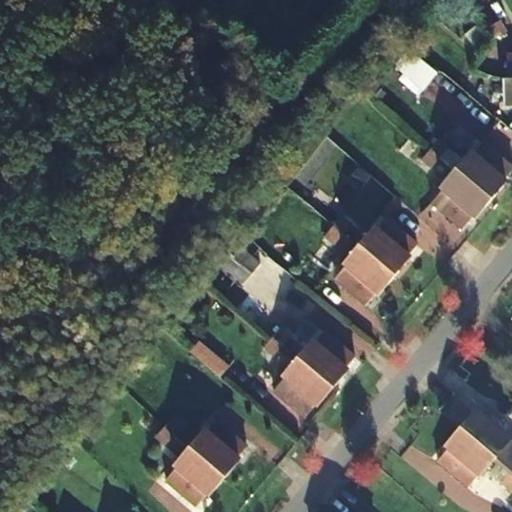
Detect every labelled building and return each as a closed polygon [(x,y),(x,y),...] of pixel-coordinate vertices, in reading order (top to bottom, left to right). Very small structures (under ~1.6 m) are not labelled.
[(332,0),(332,1),(344,11),(353,0),(332,0)] [(396,70),(424,94),(433,84),(404,60),(396,70)] [(511,81),(505,81),(505,88),(491,90),(492,108),(511,106),(511,81)] [(430,155),(440,163),(449,152),(439,144),(430,155)] [(456,177),(490,206),(507,185),(505,184),(511,175),(511,169),(484,146),(474,158),(473,157),(456,177)] [(430,173),(440,163),(430,155),(421,165),(430,173)] [(476,223),(490,206),(456,177),(442,194),(443,195),(433,207),(464,233),(474,221),(476,223)] [(362,252),(396,281),(411,263),(340,203),(324,220),(336,229),(362,252)] [(239,280),(250,268),(231,251),(220,263),(239,280)] [(381,298),(396,281),(362,252),(348,270),(349,270),(339,282),(369,309),(380,297),(381,298)] [(275,341),(284,349),(293,339),(284,331),(275,341)] [(301,364),(334,393),(351,373),(349,372),(360,359),(329,333),(319,345),(318,344),(301,364)] [(193,354),(222,380),(231,369),(202,344),(193,354)] [(320,410),(334,393),(301,364),(286,380),(287,382),(277,393),(307,420),(318,408),(320,410)] [(511,448),(476,418),(463,434),(511,473),(511,448)] [(167,429),(176,438),(185,427),(176,419),(167,429)] [(193,452),(226,481),(243,461),(242,460),(252,448),(221,422),(211,433),(210,432),(193,452)] [(167,448),(176,438),(167,429),(158,440),(167,448)] [(511,493),(511,473),(463,434),(448,452),(506,501),(511,493)] [(212,499),(226,481),(193,452),(178,469),(179,470),(169,482),(200,509),(210,497),(212,499)] [(44,472),(66,490),(75,480),(53,461),(44,472)]
